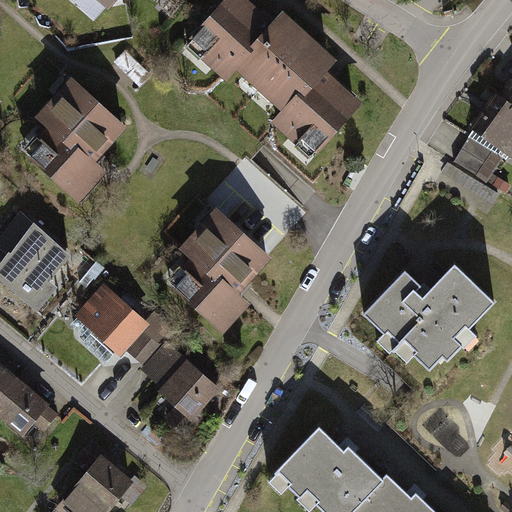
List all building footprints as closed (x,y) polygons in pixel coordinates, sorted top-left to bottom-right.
[(272,26),(240,0),(231,0),(187,53),(228,86),(238,75),(284,114),(273,127),(317,163),(365,105),(329,75),(338,64),(280,16),(272,26)] [(511,78),(495,103),(487,98),(463,133),(507,163),(511,155),(511,78)] [(96,165),(127,130),(70,81),(33,123),(51,139),(31,162),(82,207),(109,176),(96,165)] [(269,261),(214,212),(178,253),(190,264),(169,287),(224,336),(249,307),(237,296),(269,261)] [(0,251),(8,259),(35,226),(23,217),(0,245),(0,251)] [(74,258),(35,226),(8,259),(0,268),(0,287),(38,318),(58,293),(51,286),(74,258)] [(418,280),(405,268),(364,312),(412,358),(417,353),(430,366),(494,300),(454,262),(421,296),(412,287),(418,280)] [(144,324),(103,287),(73,319),(114,356),(144,324)] [(222,392),(167,342),(140,371),(177,405),(164,418),(182,435),(222,392)] [(50,409),(0,368),(0,418),(25,439),(50,409)] [(340,446),(320,424),(270,471),(285,485),(290,480),(313,503),(318,499),(330,511),(439,511),(417,488),(410,494),(387,469),(380,476),(346,441),(340,446)] [(113,511),(134,483),(102,460),(105,455),(90,443),(74,464),(89,474),(55,511),(113,511)]
